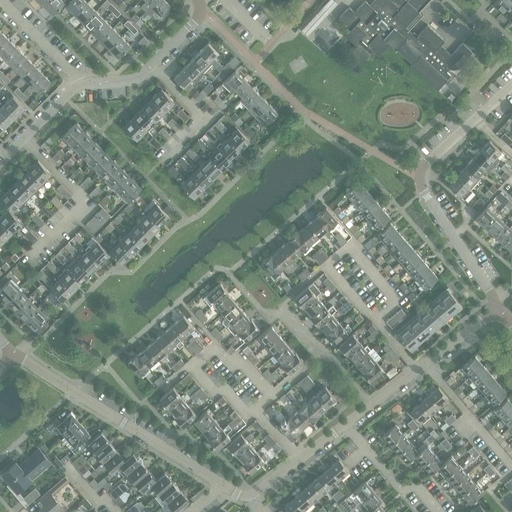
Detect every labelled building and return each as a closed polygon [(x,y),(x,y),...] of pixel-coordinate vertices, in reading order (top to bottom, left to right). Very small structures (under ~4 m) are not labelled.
[(52,14),(64,2),(61,0),(49,0),(44,6),(52,14)] [(87,2),(84,0),(71,0),(66,6),(75,14),(87,2)] [(140,6),(146,12),(157,0),(145,0),(146,1),(140,6)] [(156,19),(170,5),(165,0),(157,0),(146,12),(150,16),(152,14),(156,19)] [(327,9),(334,1),(333,0),(329,0),(324,6),(327,9)] [(416,37),(412,33),(408,30),(422,15),(419,12),(430,0),(407,0),(407,1),(405,0),(376,0),(371,6),(365,1),(355,12),(349,7),(338,19),(350,29),(344,35),(355,46),(350,51),(362,62),(373,51),(378,56),(389,44),(396,50),(397,49),(412,63),(410,65),(437,90),(450,76),(446,71),(455,62),(438,47),(445,41),(427,25),(416,37)] [(511,1),(511,0),(496,0),(493,4),(502,12),(511,1)] [(123,10),(127,5),(123,1),(118,5),(123,10)] [(511,1),(502,12),(511,20),(511,19),(511,1)] [(75,14),(84,23),(96,11),(87,2),(75,14)] [(110,3),(107,7),(112,12),(115,8),(110,3)] [(112,12),(117,17),(121,13),(115,8),(112,12)] [(104,19),(96,11),(84,23),(92,31),(104,19)] [(134,14),(130,18),(135,22),(139,19),(134,14)] [(113,28),(104,19),(92,31),(101,40),(113,28)] [(128,20),(124,24),(129,29),(133,25),(128,20)] [(138,30),(133,25),(129,29),(124,35),(128,39),(134,33),(134,34),(138,30)] [(121,36),(113,28),(101,40),(109,49),(121,36)] [(118,57),(130,45),(121,36),(109,49),(118,57)] [(7,39),(0,46),(0,53),(5,59),(16,47),(7,39)] [(213,57),(218,53),(208,43),(199,52),(212,64),(220,73),(224,76),(233,68),(227,62),(223,67),(213,57)] [(458,47),(468,57),(472,52),(462,43),(458,47)] [(16,47),(5,59),(13,67),(24,56),(16,47)] [(203,73),(203,72),(212,64),(199,52),(191,60),(203,73)] [(13,67),(22,76),(33,64),(24,56),(13,67)] [(203,72),(203,73),(191,60),(182,69),(192,79),(195,82),(204,73),(203,72)] [(42,73),(33,64),(22,76),(30,84),(42,73)] [(192,79),(182,69),(174,77),(183,87),(181,90),(184,94),(192,86),(191,86),(195,82),(192,79)] [(233,88),(243,78),(235,70),(225,80),(222,83),(230,92),(234,89),(233,88)] [(30,84),(39,93),(50,82),(42,73),(30,84)] [(220,73),(216,77),(220,81),(224,76),(220,73)] [(6,84),(10,80),(5,75),(1,79),(6,84)] [(233,88),(234,89),(242,97),(252,87),(243,78),(233,88)] [(209,83),(203,89),(207,94),(213,88),(209,83)] [(14,91),(17,94),(19,96),(22,92),(17,87),(14,91)] [(239,100),(248,109),(260,96),(252,87),(242,97),(239,100)] [(152,98),(153,98),(165,110),(170,105),(172,107),(175,104),(161,89),(157,94),(156,94),(152,98)] [(207,94),(203,89),(199,93),(198,91),(193,96),(194,98),(198,102),(207,94)] [(24,101),(27,97),(22,92),(19,96),(24,101)] [(13,96),(4,104),(4,105),(15,116),(24,108),(13,96)] [(221,100),(218,96),(213,101),(217,105),(221,100)] [(247,109),(255,118),(269,104),(260,96),(248,109),(247,109)] [(143,107),(156,120),(161,114),(163,116),(167,113),(165,111),(165,110),(153,98),(147,103),(143,107)] [(217,105),(222,109),(226,105),(221,100),(217,105)] [(32,110),(33,111),(38,106),(33,102),(28,106),(32,110)] [(209,106),(206,103),(200,109),(203,112),(209,106)] [(278,113),(269,104),(255,118),(264,127),(278,113)] [(15,116),(4,105),(0,108),(0,118),(7,125),(15,116)] [(134,116),(134,117),(149,131),(154,126),(157,122),(155,120),(156,120),(143,107),(138,113),(138,112),(134,116)] [(176,114),(185,122),(189,118),(181,109),(176,114)] [(239,117),(235,113),(230,118),(234,122),(239,117)] [(149,131),(134,117),(129,122),(128,121),(124,125),(125,126),(124,127),(137,139),(142,133),(144,135),(149,131)] [(234,122),(239,126),(243,122),(239,117),(234,122)] [(167,123),(176,131),(180,127),(172,118),(167,123)] [(222,133),(226,128),(218,120),(214,124),(222,133)] [(76,123),(61,138),(71,147),(85,133),(80,128),(81,127),(77,123),(76,124),(76,123)] [(158,132),(166,140),(171,136),(162,127),(158,132)] [(217,138),(209,129),(204,134),(213,142),(217,138)] [(232,134),(230,132),(225,137),(227,139),(228,138),(240,150),(244,146),(245,147),(249,143),(249,142),(249,141),(237,129),(232,134)] [(256,135),(251,130),(247,135),(251,139),(256,135)] [(82,154),(94,142),(90,137),(86,133),(85,133),(71,147),(80,156),(82,154)] [(504,133),(500,138),(504,142),(508,137),(504,133)] [(149,141),(157,150),(162,145),(153,137),(149,141)] [(195,143),(196,143),(204,151),(208,147),(200,138),(195,143)] [(236,156),(240,152),(239,151),(240,150),(228,138),(227,139),(222,143),(220,142),(216,145),(218,147),(231,159),(235,155),(236,156)] [(501,151),(489,140),(481,150),(496,164),(500,160),(496,156),(501,151)] [(44,142),(40,146),(45,151),(49,147),(44,142)] [(95,142),(94,142),(82,154),(88,160),(85,162),(89,165),(91,163),(103,151),(99,146),(95,142)] [(227,165),(231,161),(230,160),(231,159),(218,147),(213,152),(211,151),(207,155),(209,157),(209,156),(222,169),(226,164),(227,165)] [(194,160),(199,156),(190,148),(186,152),(194,160)] [(56,162),(65,153),(60,149),(52,157),(56,162)] [(496,164),(481,150),(472,158),(484,169),(488,173),(496,164)] [(105,151),(104,152),(103,151),(91,163),(97,169),(95,171),(98,175),(101,172),(113,160),(108,155),(105,151)] [(204,162),(202,160),(198,164),(200,166),(212,178),(217,174),(222,170),(221,169),(222,169),(209,156),(209,157),(204,162)] [(185,169),(190,165),(181,157),(177,161),(185,169)] [(65,171),(74,162),(70,158),(61,167),(65,171)] [(484,169),(472,158),(464,167),(476,178),(484,169)] [(114,160),(113,161),(113,160),(101,172),(106,178),(104,180),(108,184),(110,182),(122,170),(117,165),(118,164),(114,160)] [(32,165),(28,169),(29,170),(28,170),(40,182),(41,182),(46,176),(49,178),(52,175),(38,161),(33,166),(32,165)] [(500,167),(505,171),(504,172),(509,176),(511,173),(511,170),(504,163),(500,167)] [(176,179),(180,174),(172,166),(168,170),(176,179)] [(208,184),(212,179),(212,178),(200,166),(195,171),(193,169),(189,173),(191,175),(203,187),(207,183),(208,184)] [(75,180),(83,171),(79,167),(70,176),(75,180)] [(476,178),(464,167),(456,176),(468,187),(476,178)] [(123,169),(122,170),(110,182),(115,187),(113,189),(117,193),(131,179),(127,174),(127,173),(123,169)] [(23,174),(19,178),(20,179),(19,180),(31,192),(31,191),(37,186),(39,188),(43,184),(41,182),(40,182),(28,170),(24,175),(23,174)] [(500,176),(505,180),(509,176),(504,172),(500,176)] [(179,182),(194,197),(198,192),(199,193),(203,189),(202,188),(203,187),(191,175),(186,180),(184,180),(184,178),(181,175),(177,179),(179,182)] [(84,189),(93,181),(88,176),(79,185),(84,189)] [(448,185),(459,196),(468,187),(456,176),(448,185)] [(131,179),(117,193),(126,202),(140,188),(136,183),(137,183),(132,178),(131,179)] [(10,188),(10,189),(22,201),(22,200),(24,203),(33,194),(31,191),(31,192),(19,180),(15,184),(14,183),(10,188)] [(350,197),(348,198),(352,202),(366,190),(358,181),(345,191),(350,197)] [(72,195),(61,184),(56,188),(68,200),(72,195)] [(93,199),(102,190),(97,185),(89,194),(93,199)] [(497,189),(493,185),(488,189),(493,194),(497,189)] [(26,204),(24,203),(22,200),(22,201),(10,189),(6,193),(5,193),(1,197),(1,198),(12,210),(16,214),(26,204)] [(484,194),(489,198),(493,194),(488,189),(484,194)] [(356,207),(360,211),(374,199),(366,190),(352,202),(354,201),(358,206),(356,207)] [(102,208),(111,199),(106,195),(98,203),(102,208)] [(50,200),(58,209),(63,204),(54,196),(50,200)] [(505,196),(500,201),(505,205),(509,200),(505,196)] [(482,206),(485,202),(480,197),(476,201),(471,206),(477,212),(482,206)] [(364,216),(368,220),(382,208),(374,199),(360,211),(362,210),(366,215),(364,216)] [(42,202),(38,207),(49,218),(54,214),(42,202)] [(123,209),(128,213),(132,209),(128,204),(123,209)] [(151,210),(149,208),(145,212),(147,214),(159,226),(163,221),(164,222),(168,218),(168,217),(169,216),(157,205),(151,210)] [(172,209),(168,205),(164,209),(168,213),(172,209)] [(328,229),(337,221),(326,207),(316,215),(328,229)] [(337,215),(341,211),(338,207),(333,210),(337,215)] [(491,211),(487,207),(476,218),(485,227),(496,215),(498,212),(494,208),(491,211)] [(106,221),(111,216),(102,208),(98,212),(106,221)] [(376,230),(390,217),(382,208),(368,220),(369,219),(373,224),(372,225),(376,230)] [(3,215),(0,217),(0,220),(11,232),(11,231),(17,226),(19,228),(23,225),(9,210),(4,215),(3,215)] [(102,225),(106,221),(98,212),(93,217),(102,225)] [(32,219),(40,227),(44,223),(36,214),(32,219)] [(123,218),(119,214),(114,218),(119,223),(123,218)] [(155,231),(159,227),(159,226),(147,214),(142,219),(140,217),(135,221),(138,223),(150,235),(154,231),(155,231)] [(316,216),(308,224),(319,237),(328,229),(316,215),(316,216)] [(493,235),(504,223),(496,215),(485,227),(493,235)] [(345,224),(349,220),(345,216),(341,219),(345,224)] [(98,229),(102,225),(93,217),(89,221),(98,229)] [(0,239),(2,241),(8,235),(10,237),(14,234),(11,231),(11,232),(0,220),(0,239)] [(89,221),(85,225),(94,233),(98,229),(89,221)] [(381,239),(380,240),(384,244),(398,232),(390,222),(377,234),(381,239)] [(110,223),(105,228),(110,232),(114,227),(110,223)] [(132,229),(130,226),(126,230),(129,232),(141,244),(145,240),(146,240),(150,236),(149,236),(150,235),(138,223),(132,229)] [(511,224),(509,227),(504,223),(493,235),(502,243),(511,232),(511,224)] [(308,224),(299,231),(310,244),(319,237),(308,224)] [(353,233),(357,229),(353,225),(349,229),(353,233)] [(33,243),(37,239),(29,230),(24,235),(33,243)] [(298,231),(289,239),(300,252),(310,244),(299,231),(298,231)] [(129,232),(123,238),(121,236),(117,240),(119,242),(120,242),(132,253),(136,249),(137,250),(141,245),(140,245),(141,244),(129,232)] [(338,240),(342,245),(347,242),(339,232),(334,236),(338,240)] [(388,249),(391,253),(406,241),(398,232),(384,244),(384,245),(385,244),(389,248),(388,249)] [(511,232),(502,243),(511,251),(511,250),(511,232)] [(81,246),(86,241),(77,233),(73,237),(81,246)] [(361,242),(365,238),(361,234),(357,238),(361,242)] [(289,240),(280,247),(292,260),(300,252),(289,239),(288,239),(289,240)] [(117,240),(108,249),(122,263),(127,258),(128,259),(132,255),(131,254),(132,253),(120,242),(119,242),(117,240)] [(333,244),(338,249),(342,245),(338,240),(333,244)] [(396,258),(399,262),(414,250),(406,241),(391,253),(391,254),(393,253),(397,257),(396,258)] [(72,255),(77,250),(68,242),(64,246),(72,255)] [(87,251),(99,263),(104,259),(105,259),(109,255),(108,254),(109,254),(97,242),(91,247),(88,246),(85,249),(87,251)] [(24,244),(19,248),(24,253),(28,248),(24,244)] [(376,251),(372,246),(368,250),(372,255),(376,251)] [(271,254),(282,268),(292,260),(280,247),(271,255),(271,254)] [(316,252),(324,261),(328,257),(320,248),(316,252)] [(404,268),(407,271),(421,259),(414,250),(399,262),(399,263),(400,262),(405,267),(404,268)] [(63,264),(67,260),(59,251),(55,256),(63,264)] [(79,255),(76,258),(78,260),(90,272),(95,268),(95,269),(100,264),(99,264),(99,263),(87,251),(82,257),(79,255)] [(311,256),(315,260),(319,265),(324,261),(316,252),(311,256)] [(10,257),(15,262),(19,257),(15,253),(10,257)] [(261,262),(273,276),(282,268),(271,254),(261,262)] [(384,260),(380,255),(375,259),(379,264),(384,260)] [(78,260),(76,258),(67,268),(69,270),(69,269),(81,282),(85,277),(86,278),(90,274),(90,273),(90,272),(78,260)] [(411,277),(415,281),(429,268),(421,259),(407,271),(407,272),(408,271),(413,276),(411,277)] [(54,273),(58,269),(50,260),(45,265),(54,273)] [(6,262),(1,267),(6,271),(10,267),(6,262)] [(392,269),(388,264),(383,268),(387,273),(392,269)] [(61,273),(57,277),(59,279),(60,278),(72,291),(76,286),(77,287),(81,283),(80,282),(81,282),(69,269),(69,270),(67,268),(61,273)] [(306,276),(310,273),(306,268),(302,272),(306,276)] [(423,290),(437,278),(429,268),(415,281),(416,280),(421,285),(419,286),(423,290)] [(36,274),(46,284),(50,279),(41,270),(36,274)] [(6,301),(20,287),(16,282),(18,280),(9,271),(0,280),(0,286),(1,287),(0,288),(0,294),(2,296),(1,297),(5,301),(6,300),(6,301)] [(302,272),(297,276),(301,280),(306,276),(302,272)] [(400,278),(396,273),(391,277),(395,282),(400,278)] [(32,274),(28,279),(32,283),(37,279),(32,274)] [(68,296),(72,292),(71,291),(72,291),(60,278),(59,279),(54,284),(52,282),(48,286),(62,300),(67,296),(68,296)] [(328,278),(323,282),(327,286),(332,282),(328,278)] [(302,307),(303,307),(316,296),(316,295),(320,291),(313,282),(294,298),(302,307)] [(331,291),(336,287),(332,282),(327,286),(331,291)] [(37,288),(41,292),(46,288),(41,283),(37,288)] [(211,307),(214,304),(215,304),(228,293),(220,283),(206,295),(207,295),(203,299),(211,307)] [(407,287),(403,283),(399,286),(403,291),(407,287)] [(288,284),(283,288),(287,292),(292,289),(288,284)] [(22,293),(25,291),(20,287),(6,301),(11,306),(10,306),(14,310),(15,309),(16,310),(28,298),(22,293)] [(448,290),(397,334),(410,350),(462,306),(448,290)] [(415,296),(411,292),(407,296),(411,300),(415,296)] [(46,297),(55,306),(59,301),(51,293),(46,297)] [(228,294),(228,293),(215,304),(222,313),(235,302),(228,294)] [(31,302),(34,299),(30,296),(28,298),(16,310),(20,314),(19,315),(24,319),(25,319),(37,307),(31,302)] [(310,317),(324,305),(316,296),(303,307),(310,316),(310,317)] [(344,296),(339,300),(342,304),(347,300),(344,296)] [(343,314),(348,310),(352,306),(347,300),(342,304),(343,304),(338,308),(343,314)] [(226,326),(243,311),(235,302),(222,313),(226,318),(222,321),(222,323),(225,326),(226,325),(226,326)] [(44,307),(43,308),(39,305),(37,307),(25,319),(30,324),(29,324),(33,328),(34,328),(34,329),(50,313),(44,307)] [(332,305),(328,309),(324,305),(310,317),(318,326),(332,314),(336,309),(332,305)] [(204,313),(200,309),(195,314),(199,318),(204,313)] [(251,319),(250,320),(243,311),(226,326),(234,335),(238,332),(251,320),(251,319)] [(199,318),(202,322),(208,318),(204,313),(199,318)] [(326,335),(340,323),(332,314),(318,326),(319,325),(326,334),(325,334),(326,335)] [(354,318),(358,323),(363,319),(359,314),(354,318)] [(194,328),(183,315),(174,323),(185,336),(194,328)] [(246,341),(254,334),(259,329),(251,320),(238,332),(246,341)] [(185,336),(174,323),(165,331),(179,348),(183,344),(180,340),(185,336)] [(347,324),(344,327),(340,323),(326,335),(334,344),(351,329),(347,324)] [(376,330),(372,325),(367,329),(371,334),(376,330)] [(271,326),(258,337),(266,346),(279,335),(271,326)] [(216,327),(210,332),(214,336),(219,331),(216,327)] [(371,342),(375,338),(380,334),(376,330),(371,334),(367,337),(371,342)] [(179,348),(165,331),(155,339),(167,352),(176,344),(179,348)] [(214,336),(218,341),(223,336),(219,331),(214,336)] [(339,345),(339,346),(347,355),(360,344),(352,334),(339,345)] [(274,355),(287,344),(279,335),(266,346),(274,355)] [(189,340),(199,352),(203,348),(193,337),(189,340)] [(383,347),(387,351),(391,347),(384,338),(381,340),(385,345),(383,347)] [(167,352),(155,339),(146,347),(157,360),(167,352)] [(186,347),(189,350),(194,356),(199,352),(189,340),(191,343),(186,347)] [(295,352),(294,353),(287,344),(274,355),(270,358),(274,364),(278,360),(282,364),(295,353),(295,352)] [(364,348),(362,346),(360,344),(347,355),(348,355),(355,363),(371,350),(367,345),(364,348)] [(230,355),(235,350),(231,346),(226,350),(230,355)] [(250,360),(255,356),(247,346),(242,350),(250,360)] [(138,354),(137,354),(148,367),(157,360),(146,347),(138,354)] [(393,358),(395,361),(399,357),(391,347),(387,351),(383,354),(389,361),(393,358)] [(363,372),(362,372),(362,373),(376,361),(375,361),(376,360),(376,361),(380,357),(372,348),(371,350),(355,363),(363,372)] [(290,374),(303,362),(295,353),(282,364),(290,374)] [(127,362),(139,375),(148,367),(137,354),(127,362)] [(254,364),(259,360),(255,356),(250,360),(254,364)] [(465,371),(469,376),(468,377),(468,378),(483,365),(475,356),(460,368),(464,373),(465,371)] [(180,359),(176,363),(180,368),(185,364),(180,359)] [(382,363),(380,366),(376,361),(362,373),(370,382),(386,368),(382,363)] [(176,363),(172,367),(176,372),(180,368),(176,363)] [(476,387),(490,374),(483,365),(468,378),(472,382),(474,381),(477,385),(476,386),(476,387)] [(267,369),(262,373),(266,378),(271,373),(267,369)] [(270,382),(279,374),(275,370),(271,373),(266,378),(270,382)] [(188,374),(179,382),(183,386),(185,385),(192,378),(188,374)] [(485,395),(498,383),(490,374),(476,387),(480,391),(481,390),(485,395)] [(162,375),(158,378),(162,383),(166,380),(162,375)] [(310,388),(315,384),(307,375),(302,379),(310,388)] [(454,381),(450,377),(446,381),(450,385),(454,381)] [(158,378),(153,382),(158,387),(162,383),(158,378)] [(298,383),(306,392),(310,388),(302,379),(298,383)] [(489,399),(494,404),(506,393),(498,383),(485,395),(484,396),(488,400),(489,399)] [(462,391),(458,386),(454,390),(458,394),(462,391)] [(172,387),(159,399),(167,408),(181,397),(172,387)] [(336,400),(325,387),(316,395),(327,408),(336,400)] [(449,399),(438,387),(429,395),(439,407),(449,399)] [(194,401),(199,397),(204,392),(201,388),(190,397),(194,401)] [(289,400),(292,404),(296,400),(288,391),(284,394),(289,400)] [(199,397),(203,401),(208,397),(204,392),(199,397)] [(279,398),(284,404),(289,400),(284,394),(279,398)] [(327,408),(316,395),(307,403),(318,416),(318,415),(327,408)] [(430,415),(439,407),(429,395),(420,403),(430,415)] [(470,400),(466,395),(462,399),(466,404),(470,400)] [(221,405),(226,401),(222,396),(217,401),(221,405)] [(175,417),(188,406),(181,397),(167,408),(167,409),(168,408),(175,416),(174,417),(175,417)] [(502,418),(500,419),(511,409),(511,403),(507,398),(493,410),(495,413),(496,411),(502,418)] [(403,408),(398,402),(391,408),(394,412),(397,410),(398,412),(403,408)] [(318,416),(307,403),(298,411),(309,424),(318,416)] [(420,403),(410,411),(421,423),(430,415),(420,403)] [(478,409),(474,404),(469,408),(473,413),(478,409)] [(183,427),(196,415),(188,406),(175,417),(183,427)] [(266,410),(271,417),(276,413),(270,406),(266,410)] [(511,425),(511,409),(500,419),(504,423),(506,422),(510,427),(511,425)] [(206,410),(193,421),(201,430),(214,419),(206,410)] [(234,410),(229,415),(233,420),(238,415),(234,410)] [(309,424),(298,411),(289,419),(300,432),(301,431),(300,431),(309,424)] [(50,432),(57,426),(66,436),(80,424),(71,413),(60,423),(56,418),(46,427),(50,432)] [(452,422),(456,419),(451,414),(448,417),(452,422)] [(236,424),(242,419),(238,415),(233,420),(236,424)] [(489,421),(485,416),(480,421),(484,425),(489,421)] [(448,417),(444,420),(448,426),(452,422),(448,417)] [(209,440),(222,429),(214,419),(201,430),(209,439),(208,440),(209,440)] [(279,427),(291,440),(300,432),(289,419),(279,427)] [(236,424),(233,420),(228,424),(222,429),(209,440),(217,450),(230,438),(227,434),(233,429),(232,428),(236,424)] [(256,420),(252,424),(260,433),(264,429),(256,420)] [(419,427),(415,423),(410,427),(414,431),(419,427)] [(75,454),(87,444),(91,440),(87,435),(89,434),(80,424),(66,436),(62,439),(75,454)] [(383,435),(391,444),(403,433),(395,424),(383,435)] [(488,430),(492,434),(497,430),(493,426),(488,430)] [(429,433),(431,434),(434,438),(438,435),(435,432),(433,429),(429,433)] [(92,440),(87,444),(95,453),(109,442),(101,432),(92,440)] [(227,445),(227,446),(235,455),(249,443),(248,443),(254,438),(250,433),(244,438),(240,433),(227,445)] [(391,444),(398,453),(411,442),(403,433),(391,444)] [(267,442),(263,446),(273,439),(268,434),(264,438),(267,442)] [(431,434),(425,439),(429,442),(434,438),(431,434)] [(505,439),(501,435),(496,439),(500,443),(505,439)] [(445,438),(440,443),(443,447),(448,442),(445,438)] [(263,446),(267,451),(272,446),(276,443),(273,439),(263,446)] [(459,447),(464,442),(461,439),(456,443),(459,447)] [(103,463),(117,451),(109,442),(95,453),(103,463)] [(407,462),(415,455),(418,452),(418,451),(411,442),(398,453),(407,462)] [(452,446),(448,442),(443,447),(446,450),(452,446)] [(243,464),(256,452),(249,443),(235,455),(236,455),(243,463),(243,464)] [(276,443),(272,446),(277,452),(281,448),(276,443)] [(415,455),(422,464),(435,454),(427,444),(418,451),(418,452),(415,455)] [(44,445),(40,448),(45,454),(49,450),(44,445)] [(473,446),(467,451),(471,454),(476,450),(473,446)] [(15,462),(2,474),(17,491),(50,462),(39,449),(19,467),(15,462)] [(474,458),(479,454),(476,450),(471,454),(474,458)] [(116,467),(124,460),(124,459),(117,451),(103,463),(110,472),(116,467)] [(133,453),(133,452),(124,459),(124,460),(116,467),(124,476),(127,474),(141,462),(133,453)] [(264,454),(260,457),(256,452),(243,464),(251,473),(268,458),(264,454)] [(430,473),(439,466),(442,463),(442,462),(435,454),(422,464),(430,473)] [(81,455),(72,463),(77,469),(86,461),(81,455)] [(439,466),(446,475),(459,465),(450,455),(442,462),(442,463),(439,466)] [(55,456),(51,460),(58,469),(63,465),(55,456)] [(339,459),(338,460),(329,467),(340,479),(349,471),(339,459)] [(82,475),(92,467),(86,461),(77,469),(82,475)] [(135,483),(148,471),(141,462),(127,474),(135,483)] [(488,464),(483,469),(486,473),(492,468),(488,464)] [(446,475),(454,484),(466,474),(459,465),(446,475)] [(340,479),(329,467),(320,475),(331,487),(340,479)] [(495,472),(492,468),(486,473),(490,477),(495,472)] [(148,471),(135,483),(142,492),(165,472),(156,480),(148,471)] [(159,494),(173,482),(165,472),(142,492),(145,490),(147,493),(149,493),(154,488),(159,494)] [(454,484),(462,494),(474,483),(466,474),(454,484)] [(331,487),(320,475),(311,483),(322,495),(331,487)] [(40,508),(36,511),(63,511),(65,511),(52,496),(69,481),(65,476),(39,499),(35,502),(40,508)] [(354,477),(350,480),(354,485),(358,482),(354,477)] [(103,478),(97,483),(92,487),(97,492),(107,483),(103,478)] [(97,483),(93,479),(89,483),(92,487),(97,483)] [(352,500),(357,496),(361,501),(373,491),(365,481),(349,496),(352,500)] [(173,482),(159,494),(167,503),(180,491),(173,482)] [(322,495),(311,483),(302,491),(313,503),(322,495)] [(474,483),(462,494),(470,503),(482,492),(474,483)] [(118,485),(108,493),(114,500),(119,496),(123,492),(118,485)] [(28,504),(40,494),(35,488),(23,498),(28,504)] [(344,495),(339,489),(335,493),(340,498),(344,495)] [(174,511),(188,500),(180,491),(167,503),(174,511)] [(313,503),(302,491),(293,499),(303,511),(313,503)] [(378,503),(381,500),(373,491),(361,501),(369,510),(377,503),(378,503)] [(336,501),(340,498),(335,493),(331,496),(336,501)] [(114,500),(119,506),(124,502),(119,496),(114,500)] [(284,507),(288,511),(301,511),(303,511),(293,499),(284,507)] [(339,504),(343,510),(345,511),(348,511),(352,509),(344,499),(339,504)] [(82,503),(88,510),(92,507),(85,500),(82,503)] [(486,511),(485,510),(487,508),(480,500),(474,505),(476,507),(469,511),(486,511)] [(369,510),(366,511),(384,511),(385,511),(378,503),(377,503),(369,510)]
